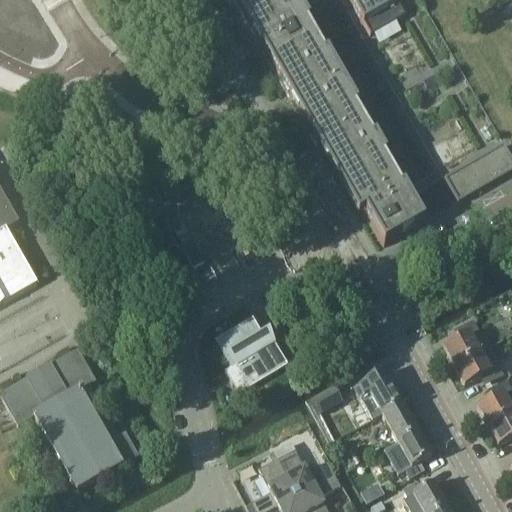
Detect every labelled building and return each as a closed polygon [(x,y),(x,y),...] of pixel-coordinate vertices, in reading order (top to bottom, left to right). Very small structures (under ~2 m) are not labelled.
[(383,249),(424,226),(298,9),(313,0),(229,0),(252,38),(251,39),(258,50),(259,50),(281,88),(280,89),(286,100),(288,99),(291,105),(289,106),(296,117),(298,117),(310,138),(309,139),(315,151),(317,150),(320,155),(318,156),(325,167),(327,166),(358,220),(364,216),(383,249)] [(347,0),(363,27),(409,0),(347,0)] [(443,183),(456,206),(457,207),(511,174),(511,164),(503,148),(443,183)] [(0,307),(4,305),(36,287),(5,232),(17,225),(0,194),(0,307)] [(265,343),(253,323),(252,324),(252,325),(217,346),(215,346),(227,366),(228,366),(231,371),(225,375),(225,374),(224,375),(232,388),(281,358),(270,340),(265,343)] [(443,352),(453,371),(480,356),(473,343),(481,338),(473,324),(457,333),(462,341),(443,352)] [(488,387),(503,378),(495,365),(487,369),(480,356),(453,371),(464,389),(483,378),(488,387)] [(33,421),(76,497),(122,470),(136,461),(124,440),(111,448),(104,439),(99,430),(106,426),(85,392),(93,386),(77,358),(50,373),(48,371),(26,383),(27,385),(0,399),(17,431),(33,421)] [(382,385),(378,378),(352,392),(358,403),(368,398),(381,421),(401,409),(387,383),(382,385)] [(477,411),(487,430),(511,416),(511,412),(506,403),(511,399),(511,394),(506,384),(491,392),(496,401),(477,411)] [(333,391),(311,404),(319,418),(341,405),(333,391)] [(395,446),(416,435),(401,409),(381,421),(395,446)] [(511,416),(487,430),(498,449),(511,441),(511,416)] [(431,461),(416,435),(395,446),(409,471),(404,474),(409,483),(423,475),(419,467),(431,461)] [(334,454),(346,475),(359,467),(351,453),(345,457),(341,450),(334,454)] [(295,500),(333,479),(327,467),(306,477),(294,454),(276,464),(295,500)] [(271,511),(295,500),(276,464),(258,474),(270,497),(250,508),(251,511),(271,511)] [(324,511),(319,502),(340,491),(333,479),(295,500),(301,511),(324,511)] [(418,511),(445,511),(432,487),(420,494),(416,486),(402,494),(407,503),(412,501),(418,511)] [(376,491),(360,500),(364,508),(381,499),(376,491)] [(301,511),(295,500),(271,511),(301,511)]
